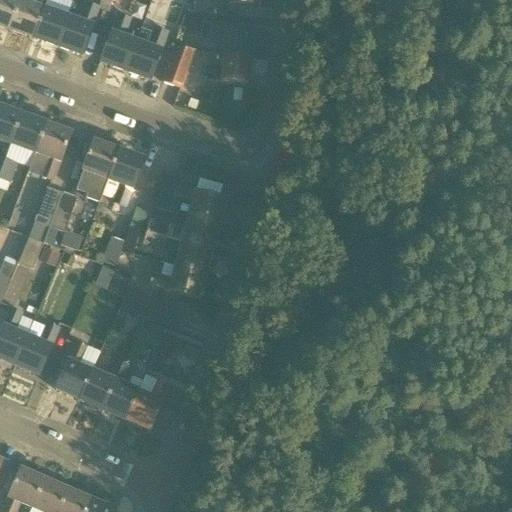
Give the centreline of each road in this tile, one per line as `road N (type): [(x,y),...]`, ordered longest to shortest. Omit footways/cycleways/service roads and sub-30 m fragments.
road 1 (tertiary): [(153,491),(265,164)]
road 2 (residential): [(265,164),(0,67)]
road 3 (residential): [(153,491),(0,423)]
road 4 (tertiary): [(265,164),(281,70),(279,0)]
